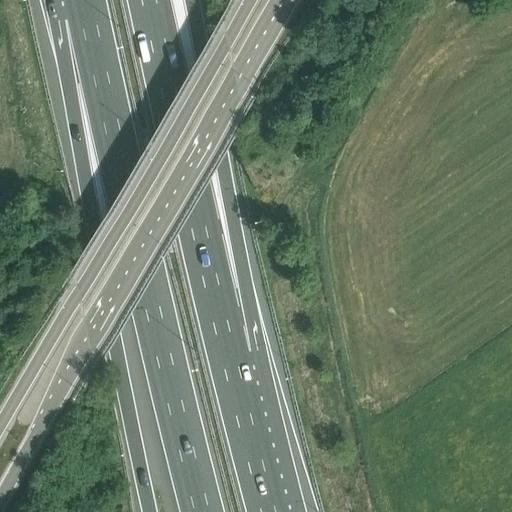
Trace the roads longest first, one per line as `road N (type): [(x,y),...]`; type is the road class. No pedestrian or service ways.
road 1 (secondary): [(0,496),(286,0)]
road 2 (motorway): [(85,12),(203,511)]
road 3 (motorway): [(85,12),(131,425),(149,511)]
road 4 (secondary): [(254,0),(0,427)]
road 5 (motorway): [(229,355),(151,0)]
road 6 (motorway): [(229,355),(222,165),(189,0)]
road 7 (motorway): [(269,511),(229,355)]
